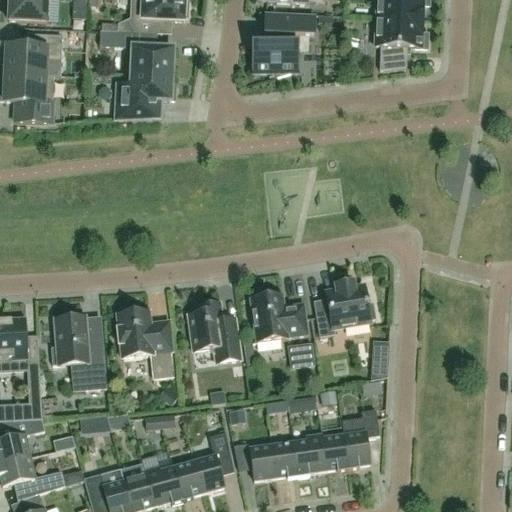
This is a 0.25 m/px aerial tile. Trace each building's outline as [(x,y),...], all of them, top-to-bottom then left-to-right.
[(184,0),(130,0),(130,22),(117,28),(117,37),(123,37),(152,39),(157,39),(158,24),(183,26),(184,22),(186,23),(188,21),(188,7),(187,5),(184,5),(184,0)] [(377,0),(376,22),(422,24),(423,9),(429,9),(429,0),(377,0)] [(48,3),(9,1),(8,25),(46,26),(48,3)] [(74,6),(73,22),(85,23),(86,6),(74,6)] [(291,77),(297,77),(297,49),(294,49),(294,41),(313,41),(314,21),(266,19),(265,39),(268,39),(268,49),(253,50),(253,78),(275,77),(277,81),(291,77)] [(422,24),(376,22),(375,50),(380,50),(379,75),(406,72),(407,52),(427,53),(428,38),(422,37),(422,24)] [(152,39),(123,37),(122,52),(126,52),(125,77),(172,79),(173,53),(155,52),(152,48),(152,39)] [(5,77),(54,79),(46,78),(47,65),(61,65),(62,40),(35,39),(34,52),(2,51),(1,69),(5,69),(5,77)] [(54,79),(5,77),(4,87),(0,87),(0,93),(0,105),(15,106),(14,126),(52,127),(54,79)] [(172,79),(125,77),(125,88),(118,88),(117,105),(124,105),(123,123),(159,121),(159,120),(155,120),(156,104),(175,105),(176,88),(172,88),(172,79)] [(304,283),(308,301),(318,299),(313,281),(304,283)] [(353,291),(353,287),(336,290),(336,294),(326,296),(327,303),(314,306),(320,341),(335,339),(334,333),(370,327),(369,324),(375,323),(373,307),(367,308),(364,290),(353,291)] [(283,311),(281,299),(251,303),(256,347),(287,343),(287,341),(307,338),(303,309),(283,311)] [(222,325),(220,308),(198,311),(199,318),(188,319),(193,356),(208,354),(215,358),(216,367),(241,364),(235,324),(222,325)] [(125,318),(117,319),(119,333),(117,333),(118,349),(121,349),(122,363),(151,360),(153,383),(173,381),(170,356),(172,356),(169,326),(150,328),(148,316),(141,317),(137,314),(132,313),(128,315),(125,318)] [(85,321),(55,324),(57,351),(51,352),(52,370),(77,368),(80,395),(106,393),(102,340),(86,341),(85,321)] [(25,325),(0,326),(0,374),(39,373),(37,340),(25,340),(25,325)] [(310,348),(294,350),(297,372),(313,370),(310,348)] [(388,376),(373,376),(373,385),(387,382),(388,376)] [(386,400),(384,385),(370,387),(372,402),(386,400)] [(165,391),(158,401),(172,410),(179,400),(165,391)] [(335,394),(319,397),(322,410),(337,408),(335,394)] [(316,415),(314,402),(303,403),(305,416),(316,415)] [(275,406),(265,408),(267,416),(276,415),(275,406)] [(13,409),(14,425),(42,424),(41,408),(13,409)] [(245,413),(229,416),(230,429),(246,427),(245,413)] [(362,423),(342,425),(344,439),(343,439),(348,476),(359,474),(359,471),(370,469),(366,443),(379,441),(375,414),(361,417),(362,423)] [(173,419),(159,420),(162,433),(174,432),(173,419)] [(162,433),(159,420),(145,422),(146,434),(162,433)] [(14,425),(17,441),(0,444),(0,467),(30,461),(25,441),(45,436),(42,424),(14,425)] [(194,466),(203,498),(224,492),(217,465),(230,461),(225,438),(209,442),(214,460),(194,466)] [(326,476),(321,438),(305,440),(306,444),(293,446),(298,483),(309,481),(309,478),(326,476)] [(322,438),(321,438),(326,476),(337,474),(337,477),(348,476),(343,439),(322,442),(322,438)] [(293,446),(271,449),(276,483),(287,481),(288,484),(298,483),(293,446)] [(276,483),(271,449),(249,452),(254,486),(276,483)] [(30,461),(0,467),(0,481),(2,491),(26,485),(30,501),(65,490),(61,476),(35,482),(30,461)] [(194,466),(173,471),(183,507),(187,506),(186,503),(203,498),(194,466)] [(183,507),(173,471),(160,475),(159,471),(144,475),(154,511),(171,507),(172,510),(183,507)] [(100,478),(84,483),(91,511),(104,511),(108,511),(131,511),(124,484),(123,485),(120,473),(100,478)] [(144,479),(124,484),(131,511),(151,511),(154,511),(144,475),(143,475),(144,479)]
